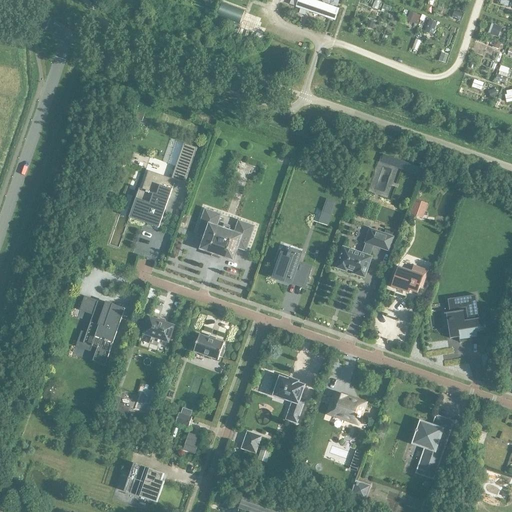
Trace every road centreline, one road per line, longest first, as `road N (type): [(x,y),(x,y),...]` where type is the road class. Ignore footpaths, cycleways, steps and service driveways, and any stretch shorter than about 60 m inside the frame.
road 1 (residential): [(268,322),(511,406)]
road 2 (unclassified): [(293,112),(64,34)]
road 3 (unclassified): [(511,169),(305,96)]
road 4 (tertiary): [(0,241),(64,34)]
road 5 (residential): [(201,511),(268,322)]
road 6 (residential): [(143,277),(268,322)]
